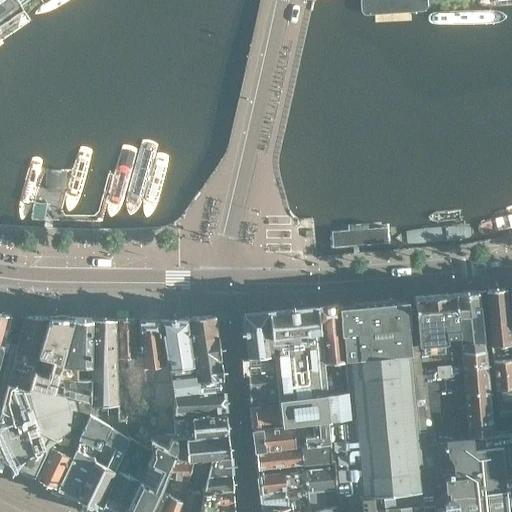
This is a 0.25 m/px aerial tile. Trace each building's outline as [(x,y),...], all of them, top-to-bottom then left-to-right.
[(13,2),(11,0),(0,0),(0,18),(17,9),(13,2)] [(430,14),(429,0),(360,0),(360,1),(358,3),(358,5),(358,6),(358,7),(359,9),(360,12),(362,13),(364,15),(368,16),(374,16),(430,14)] [(471,17),(474,18),(479,21),(481,21),(485,22),(488,23),(491,23),(495,23),(511,21),(511,5),(494,7),(490,8),(487,8),(484,9),(480,11),(478,12),(473,15),(471,17)] [(66,191),(67,174),(52,173),(51,191),(66,191)] [(484,235),(485,235),(511,228),(511,213),(481,220),(480,221),(479,222),(478,223),(477,224),(477,226),(477,227),(477,229),(477,230),(478,231),(479,233),(480,234),(481,234),(482,235),(484,235)] [(395,238),(396,238),(396,239),(398,240),(400,241),(402,242),(407,242),(413,242),(475,237),(474,225),(412,230),(406,231),(401,232),(399,233),(397,234),(396,236),(395,237),(395,238)] [(330,230),(331,250),(387,246),(386,226),(330,230)] [(511,385),(511,356),(505,291),(505,288),(485,290),(495,387),(511,385)] [(483,346),(477,290),(455,293),(454,293),(460,348),(483,346)] [(511,511),(511,430),(491,433),(468,435),(465,406),(460,348),(454,293),(413,297),(424,418),(426,441),(443,440),(444,453),(449,458),(451,474),(430,476),(434,511),(511,511)] [(426,441),(424,418),(416,418),(405,300),(394,301),(391,299),(353,303),(351,305),(340,306),(346,381),(349,416),(325,418),(327,441),(302,443),(299,444),(301,461),(330,458),(331,464),(335,497),(359,495),(360,511),(434,511),(430,476),(451,474),(449,458),(444,453),(443,440),(426,441)] [(346,381),(340,306),(339,304),(316,306),(322,366),(325,366),(325,372),(329,371),(330,383),(346,381)] [(330,383),(329,371),(325,372),(325,366),(322,366),(316,306),(268,311),(272,352),(273,369),(275,384),(277,401),(250,403),(253,425),(300,421),(301,433),(302,443),(327,441),(325,418),(349,416),(346,381),(330,383)] [(272,352),(268,311),(245,313),(242,313),(247,355),(272,352)] [(10,315),(10,314),(0,313),(0,345),(2,346),(10,315)] [(219,360),(214,319),(209,315),(185,317),(191,361),(194,361),(219,360)] [(90,397),(54,389),(30,383),(49,316),(24,316),(24,317),(0,404),(0,456),(9,461),(11,462),(13,464),(14,463),(31,472),(31,473),(34,474),(51,438),(55,436),(57,435),(74,443),(89,411),(90,397)] [(54,389),(73,317),(49,316),(30,383),(54,389)] [(90,397),(91,318),(73,317),(54,389),(90,397)] [(117,401),(115,354),(114,318),(91,317),(91,318),(90,397),(89,411),(107,422),(107,413),(106,400),(117,401)] [(224,408),(220,377),(196,379),(194,361),(191,361),(185,317),(159,318),(161,360),(140,360),(139,354),(134,353),(115,354),(117,401),(106,400),(107,413),(117,413),(117,417),(125,417),(126,433),(128,435),(151,449),(152,447),(150,433),(149,433),(147,407),(173,406),(173,412),(224,408)] [(134,353),(133,318),(114,318),(115,354),(134,353)] [(161,360),(159,318),(138,318),(139,354),(140,360),(161,360)] [(488,403),(483,346),(460,348),(465,406),(488,403)] [(273,369),(272,352),(247,355),(248,372),(273,369)] [(275,384),(273,369),(248,372),(249,387),(275,384)] [(277,401),(275,384),(249,387),(250,403),(277,401)] [(511,413),(511,385),(495,387),(498,415),(511,413)] [(491,433),(488,403),(465,406),(468,435),(491,433)] [(74,494),(109,423),(107,422),(89,411),(74,443),(54,484),(74,494)] [(226,432),(224,411),(174,416),(174,432),(174,435),(226,432)] [(95,505),(128,435),(126,433),(125,417),(117,417),(117,413),(107,413),(107,422),(109,423),(74,494),(95,505)] [(292,444),(291,434),(301,433),(300,421),(253,425),(256,448),(255,448),(257,466),(301,461),(299,444),(292,444)] [(147,511),(163,475),(171,457),(175,447),(174,435),(174,432),(150,433),(152,447),(151,449),(149,455),(122,511),(147,511)] [(229,454),(226,432),(174,435),(175,447),(171,457),(192,456),(210,455),(229,454)] [(54,484),(74,443),(57,435),(55,436),(36,476),(54,484)] [(112,511),(122,511),(149,455),(145,453),(139,462),(124,455),(99,506),(112,511)] [(230,471),(229,454),(210,455),(208,473),(230,471)] [(232,487),(230,471),(208,473),(210,455),(192,456),(186,481),(202,489),(215,488),(232,487)] [(175,511),(185,485),(186,481),(192,456),(171,457),(163,475),(169,478),(167,485),(170,487),(160,511),(175,511)] [(336,511),(335,497),(331,464),(304,466),(306,488),(308,511),(336,511)] [(306,488),(304,466),(258,471),(260,489),(285,487),(285,489),(306,488)] [(160,511),(170,487),(167,485),(169,478),(163,475),(147,511),(160,511)] [(197,511),(202,492),(185,485),(175,511),(197,511)] [(233,500),(232,487),(215,488),(216,498),(215,499),(215,502),(233,500)] [(286,505),(285,489),(285,487),(260,489),(262,507),(286,505)] [(213,511),(215,510),(215,502),(215,499),(216,498),(215,488),(202,489),(202,492),(197,511),(213,511)] [(308,511),(306,488),(285,489),(286,505),(287,505),(288,511),(308,511)] [(360,511),(359,495),(335,497),(336,511),(360,511)] [(234,511),(233,500),(215,502),(215,510),(213,511),(234,511)]
